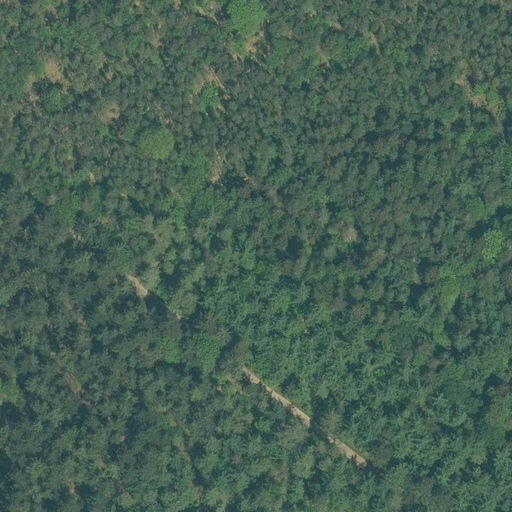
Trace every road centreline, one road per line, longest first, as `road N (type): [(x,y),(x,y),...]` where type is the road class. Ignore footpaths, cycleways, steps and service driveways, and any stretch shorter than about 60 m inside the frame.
road 1 (track): [(0,182),(422,511)]
road 2 (unknown): [(0,374),(12,383),(35,379),(107,298),(156,265),(186,224),(198,181),(192,132),(200,58),(224,19),(201,0)]
